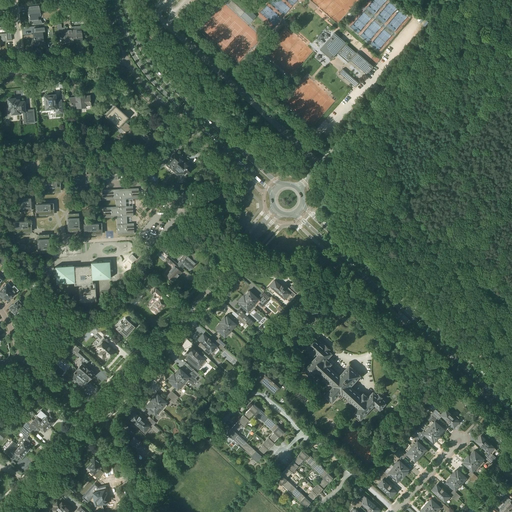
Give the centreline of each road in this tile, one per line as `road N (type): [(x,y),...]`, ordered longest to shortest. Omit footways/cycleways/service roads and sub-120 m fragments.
road 1 (residential): [(93,415),(278,212)]
road 2 (unclassified): [(319,163),(462,0)]
road 3 (residential): [(394,511),(271,402),(243,397)]
road 4 (primary): [(294,213),(405,314)]
road 5 (primary): [(411,307),(301,206)]
road 6 (primary): [(405,314),(511,412)]
road 7 (unclassified): [(217,69),(319,163)]
road 8 (primary): [(511,399),(411,307)]
road 9 (primary): [(114,0),(135,58),(180,108)]
road 10 (residential): [(8,511),(93,415)]
road 11 (primary): [(280,185),(187,101)]
road 12 (primary): [(180,108),(273,192)]
road 13 (primary): [(187,101),(141,48),(124,0)]
